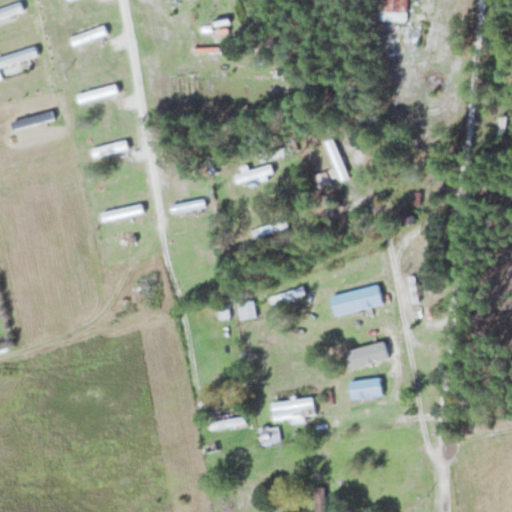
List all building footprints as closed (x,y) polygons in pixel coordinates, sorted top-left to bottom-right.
[(408,0),(380,0),(380,20),(409,20),(408,0)] [(0,16),(24,8),(21,1),(0,8),(0,16)] [(71,36),(74,45),(108,34),(106,25),(71,36)] [(0,57),(0,66),(39,54),(36,46),(0,57)] [(78,94),(81,103),(119,92),(117,84),(78,94)] [(500,137),(508,137),(508,116),(500,116),(500,137)] [(340,180),(349,177),(336,138),(327,141),(340,180)] [(130,148),(128,139),(92,148),(94,157),(130,148)] [(275,172),(272,163),(236,174),(239,184),(275,172)] [(331,182),(326,171),(315,176),(320,188),(331,182)] [(173,211),(206,208),(206,200),(173,203),(173,211)] [(256,238),(289,226),(286,218),(254,230),(256,238)] [(429,248),(429,236),(402,236),(402,245),(415,245),(415,258),(421,258),(421,248),(429,248)] [(333,295),(337,314),(384,303),(380,284),(333,295)] [(270,297),(273,304),(306,293),(304,286),(270,297)] [(255,300),(239,302),(241,319),(257,317),(255,300)] [(352,379),(353,397),(383,394),(381,377),(352,379)] [(211,420),(212,429),(247,423),(246,415),(211,420)] [(281,442),(281,428),(262,428),(262,442),(281,442)]
